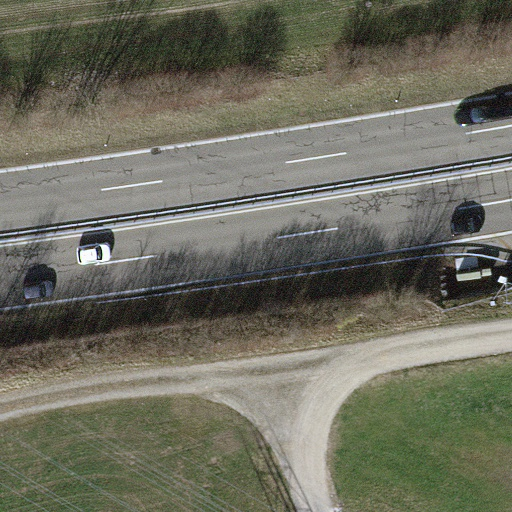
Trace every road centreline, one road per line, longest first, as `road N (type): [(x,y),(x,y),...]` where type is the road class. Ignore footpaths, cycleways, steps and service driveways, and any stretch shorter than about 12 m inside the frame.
road 1 (track): [(0,411),(107,388),(511,334)]
road 2 (trunk): [(0,278),(511,201)]
road 3 (trunk): [(511,127),(0,204)]
road 4 (track): [(314,511),(284,364)]
